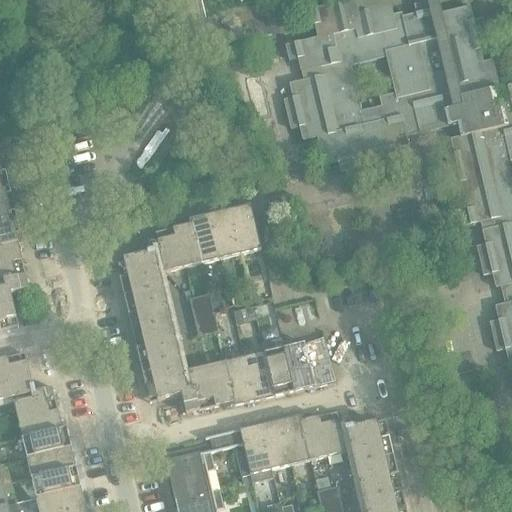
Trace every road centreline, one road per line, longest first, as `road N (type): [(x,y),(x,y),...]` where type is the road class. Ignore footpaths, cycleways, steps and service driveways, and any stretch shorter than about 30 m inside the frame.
road 1 (residential): [(110,174),(183,61),(189,40),(182,0)]
road 2 (residential): [(131,511),(85,327)]
road 3 (residential): [(110,174),(72,243),(85,327)]
road 4 (residential): [(422,511),(391,375)]
